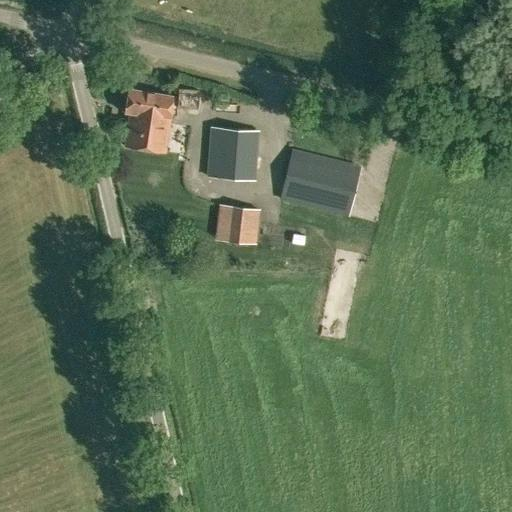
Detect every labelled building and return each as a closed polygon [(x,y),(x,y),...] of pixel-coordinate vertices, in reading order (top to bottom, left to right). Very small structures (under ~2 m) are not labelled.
[(198,110),(199,89),(178,88),(177,108),(182,109),(182,114),(188,114),(189,109),(198,110)] [(164,151),(173,96),(129,89),(125,112),(130,112),(125,145),(164,151)] [(265,181),(269,132),(212,128),(208,177),(265,181)] [(348,215),(360,166),(292,150),(281,199),(348,215)] [(259,210),(232,207),(229,240),(256,242),(259,210)]
